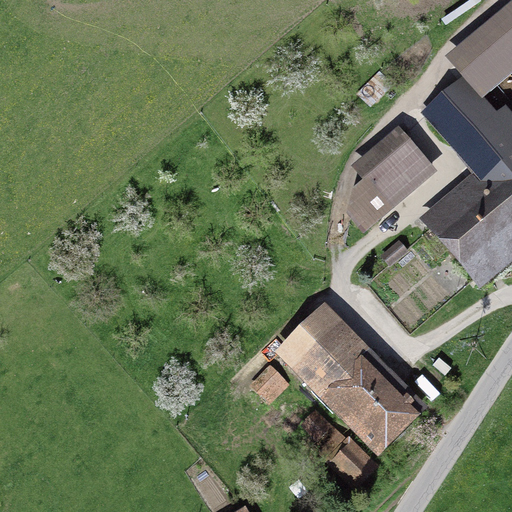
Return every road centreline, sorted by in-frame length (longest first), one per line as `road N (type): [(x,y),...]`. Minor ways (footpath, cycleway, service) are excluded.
road 1 (track): [(449,187),(350,262),(339,280),(347,316),(383,347),(425,349),(511,299)]
road 2 (tertiary): [(406,511),(511,354)]
